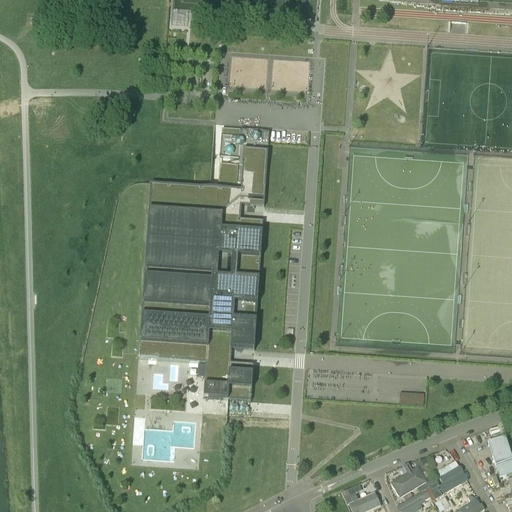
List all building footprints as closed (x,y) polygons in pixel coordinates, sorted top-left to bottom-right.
[(148,214),(144,275),(144,280),(142,309),(141,320),(139,348),(138,360),(206,364),(204,387),(203,400),(227,401),(229,402),(251,403),(251,390),(252,377),(253,366),(230,365),(232,350),(235,350),(235,351),(235,352),(236,353),(237,354),(238,354),(239,354),(240,354),(241,354),(242,353),(242,352),(242,351),(254,352),(256,326),(257,307),(259,287),(259,281),(260,264),(262,234),(263,223),(240,221),(241,207),(264,208),(269,133),(222,130),(218,190),(150,185),(148,214)] [(424,406),(425,394),(401,393),(400,405),(424,406)] [(511,511),(511,462),(502,434),(491,437),(492,442),(487,444),(499,479),(506,477),(511,493),(511,497),(511,499),(505,502),(508,511),(511,511)] [(389,485),(397,500),(425,485),(417,470),(389,485)] [(445,495),(467,482),(460,472),(439,484),(445,495)] [(439,488),(435,481),(417,491),(419,496),(429,490),(431,493),(439,488)] [(435,502),(444,497),(439,489),(431,493),(435,502)] [(344,501),(350,498),(347,492),(341,495),(344,501)] [(424,504),(430,500),(426,493),(420,497),(424,504)] [(347,511),(368,511),(379,507),(374,496),(346,509),(347,511)] [(401,511),(421,511),(418,506),(422,503),(419,497),(399,508),(401,511)] [(439,511),(445,511),(450,509),(445,500),(435,505),(439,511)] [(481,511),(482,511),(477,501),(456,511),(481,511)]
